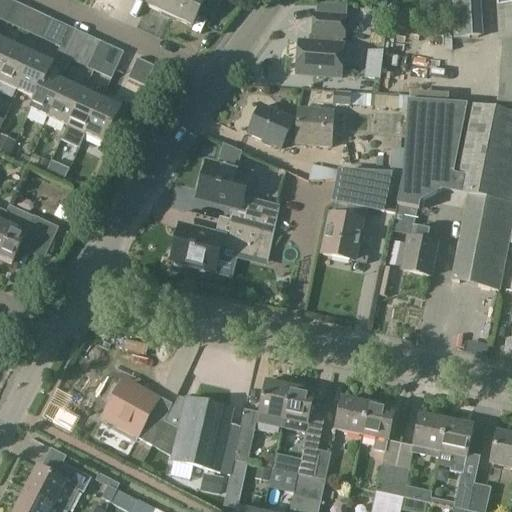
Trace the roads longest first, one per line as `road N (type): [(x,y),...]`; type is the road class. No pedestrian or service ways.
road 1 (residential): [(511,384),(77,288)]
road 2 (unclassified): [(77,288),(135,184),(220,74)]
road 3 (residential): [(220,74),(54,0)]
